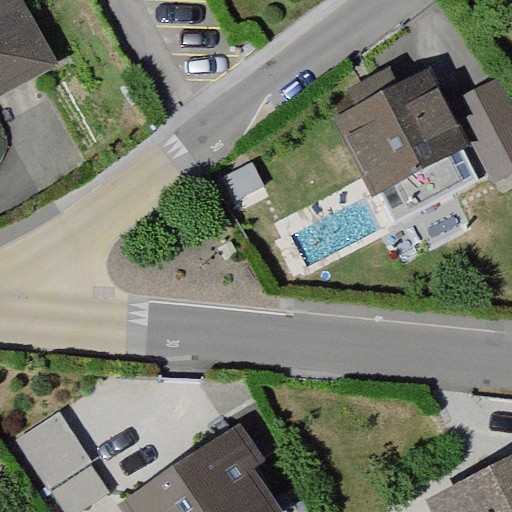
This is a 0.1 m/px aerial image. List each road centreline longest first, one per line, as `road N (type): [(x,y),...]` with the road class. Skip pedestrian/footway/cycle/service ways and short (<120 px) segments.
road 1 (residential): [(511,356),(0,311)]
road 2 (residential): [(0,292),(400,0)]
